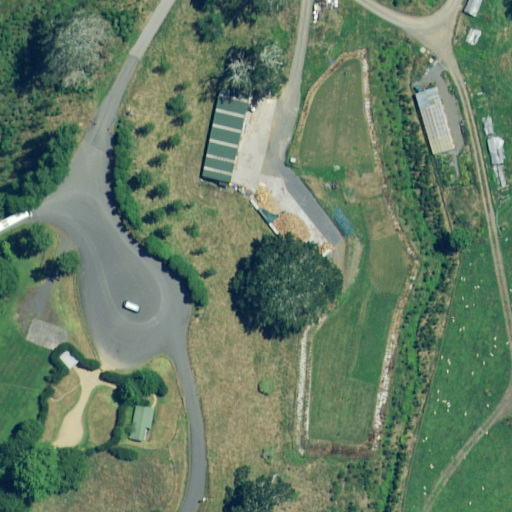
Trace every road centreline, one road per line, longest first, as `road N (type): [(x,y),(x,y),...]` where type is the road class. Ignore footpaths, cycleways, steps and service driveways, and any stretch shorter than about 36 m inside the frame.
road 1 (track): [(430,33),(465,92),(511,328)]
road 2 (track): [(73,218),(121,95),(170,0)]
road 3 (track): [(313,0),(267,185)]
road 4 (track): [(511,403),(482,430),(428,511)]
